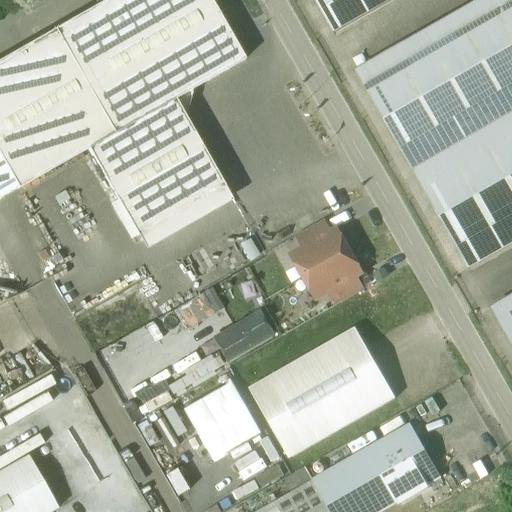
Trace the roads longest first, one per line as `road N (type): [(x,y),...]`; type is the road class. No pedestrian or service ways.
road 1 (tertiary): [(273,0),(511,418)]
road 2 (residential): [(38,293),(165,511)]
road 3 (unknown): [(270,69),(345,172)]
